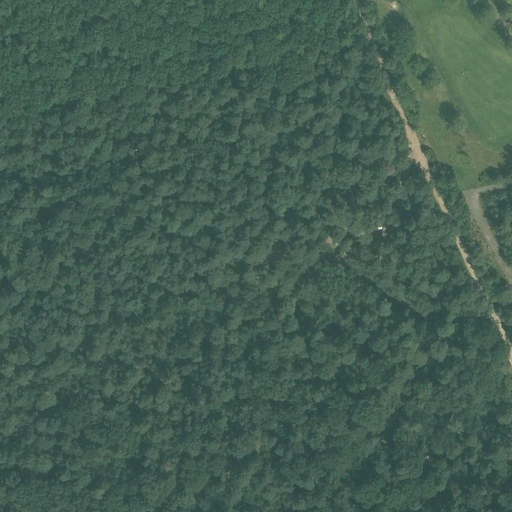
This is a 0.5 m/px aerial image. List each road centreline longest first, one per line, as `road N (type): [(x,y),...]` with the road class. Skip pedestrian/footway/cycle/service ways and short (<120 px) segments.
road 1 (track): [(423,158),(405,170),(396,222),(380,233),(342,232),(262,276),(133,306),(98,326),(18,440),(17,461),(41,511)]
road 2 (track): [(511,362),(355,0)]
road 3 (track): [(370,35),(0,110)]
road 4 (track): [(236,280),(320,199),(391,81)]
road 5 (track): [(492,313),(431,319),(369,278),(324,278),(300,259),(287,234)]
road 6 (track): [(120,312),(40,283),(0,204)]
